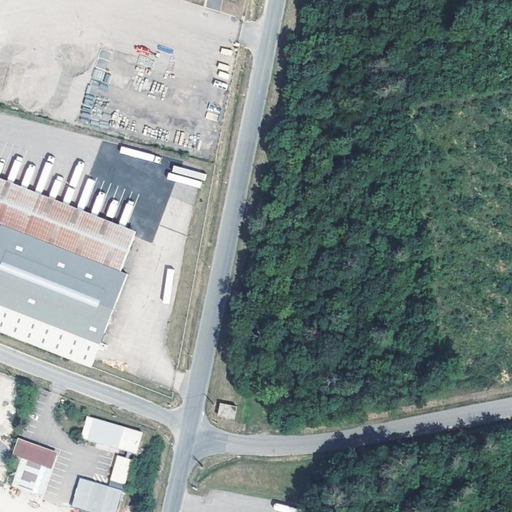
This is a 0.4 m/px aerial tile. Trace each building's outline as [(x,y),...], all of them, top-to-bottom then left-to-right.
[(0,0),(0,17),(46,9),(44,0),(0,0)] [(30,98),(65,95),(64,81),(29,83),(30,98)] [(0,227),(0,330),(91,366),(127,272),(121,269),(136,231),(0,177),(0,222),(2,224),(0,227)] [(236,408),(220,406),(218,417),(234,421),(236,408)] [(142,432),(87,417),(81,437),(127,450),(125,457),(117,455),(110,479),(118,482),(116,488),(109,486),(80,478),(72,507),(89,511),(117,511),(132,459),(128,458),(130,451),(136,452),(142,432)] [(58,452),(18,437),(12,454),(51,469),(58,452)] [(118,482),(110,479),(109,486),(116,488),(118,482)]
